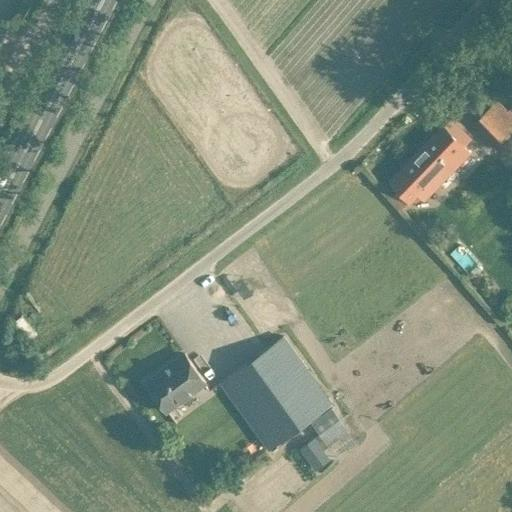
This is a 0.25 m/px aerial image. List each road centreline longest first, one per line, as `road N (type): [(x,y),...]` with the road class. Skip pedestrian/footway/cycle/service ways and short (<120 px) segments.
road 1 (unclassified): [(0,383),(39,383),(178,284),(365,132),(479,0)]
road 2 (unclassified): [(0,283),(146,0)]
road 3 (primary): [(0,200),(104,0)]
road 4 (unclassified): [(56,0),(0,108)]
